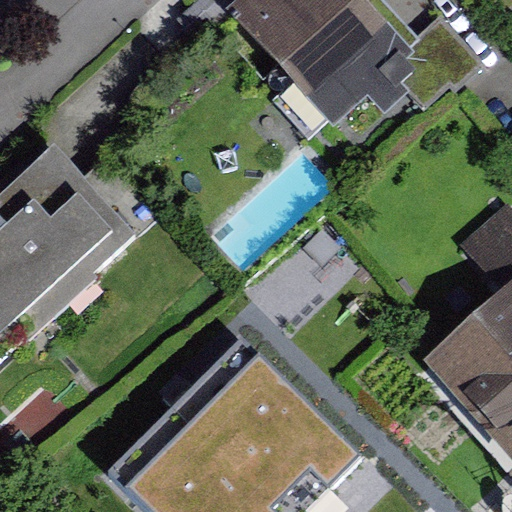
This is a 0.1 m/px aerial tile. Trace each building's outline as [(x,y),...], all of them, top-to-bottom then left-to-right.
[(423,64),(361,0),(246,0),(228,17),(344,139),(423,64)] [(55,156),(0,206),(0,369),(137,245),(55,156)] [(352,260),(304,309),(339,343),(387,294),(352,260)] [(511,263),(497,277),(511,294),(511,263)] [(261,304),(205,359),(228,382),(283,328),(261,304)] [(511,309),(447,367),(508,436),(511,432),(511,309)] [(278,362),(186,455),(243,511),(295,511),(340,467),(312,439),(333,417),(278,362)]
